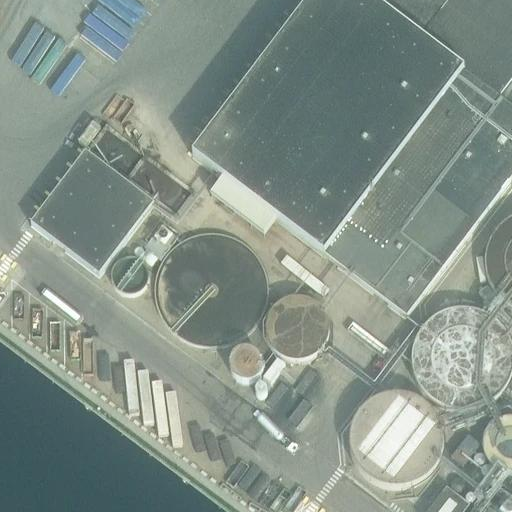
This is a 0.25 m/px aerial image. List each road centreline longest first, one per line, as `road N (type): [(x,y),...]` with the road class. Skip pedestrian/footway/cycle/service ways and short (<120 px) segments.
road 1 (unknown): [(0,203),(10,226),(83,293),(375,511)]
road 2 (unknown): [(246,0),(221,32),(173,65),(0,169)]
